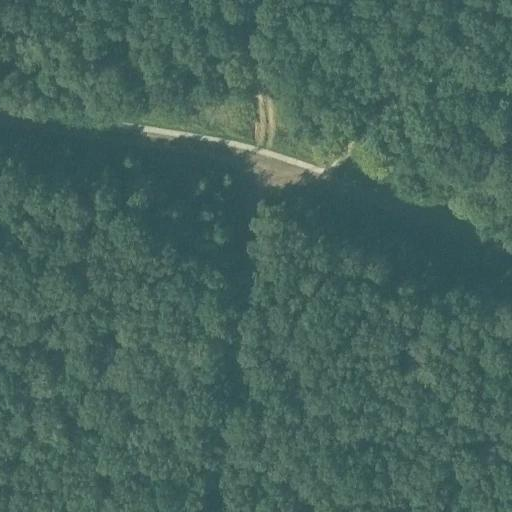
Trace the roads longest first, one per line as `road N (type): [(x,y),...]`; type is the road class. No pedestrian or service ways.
road 1 (track): [(208,511),(244,252),(268,167)]
road 2 (track): [(0,120),(268,167)]
road 3 (track): [(511,244),(268,167)]
